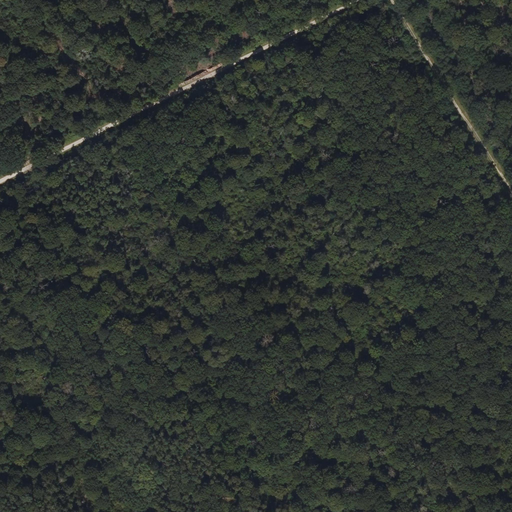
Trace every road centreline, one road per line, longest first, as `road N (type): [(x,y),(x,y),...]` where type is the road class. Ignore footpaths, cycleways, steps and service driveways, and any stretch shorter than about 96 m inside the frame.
road 1 (track): [(357,0),(0,182)]
road 2 (track): [(511,194),(391,0)]
